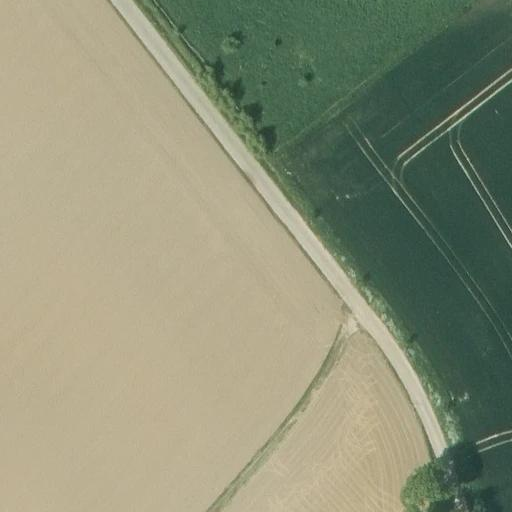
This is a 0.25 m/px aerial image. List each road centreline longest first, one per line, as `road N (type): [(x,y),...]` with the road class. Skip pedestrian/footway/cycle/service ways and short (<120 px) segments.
road 1 (track): [(464,511),(434,423),(397,353),(118,0)]
road 2 (track): [(228,511),(324,404),(363,312)]
